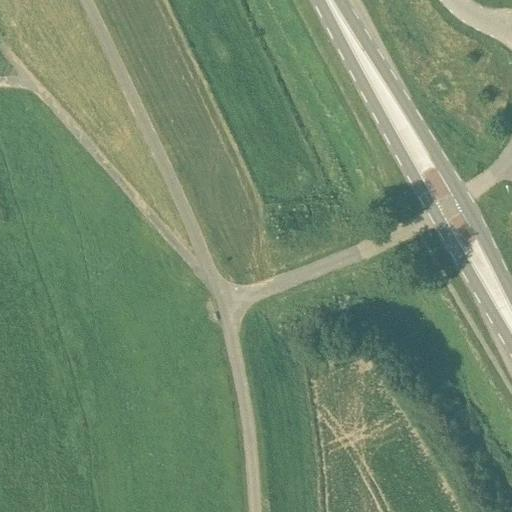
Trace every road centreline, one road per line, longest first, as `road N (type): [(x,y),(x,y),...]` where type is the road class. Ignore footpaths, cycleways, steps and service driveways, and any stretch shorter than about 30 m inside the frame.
road 1 (track): [(213,279),(192,265),(0,47)]
road 2 (unclassified): [(224,309),(449,205)]
road 3 (secondary): [(449,205),(334,0)]
road 4 (secondary): [(511,318),(449,205)]
